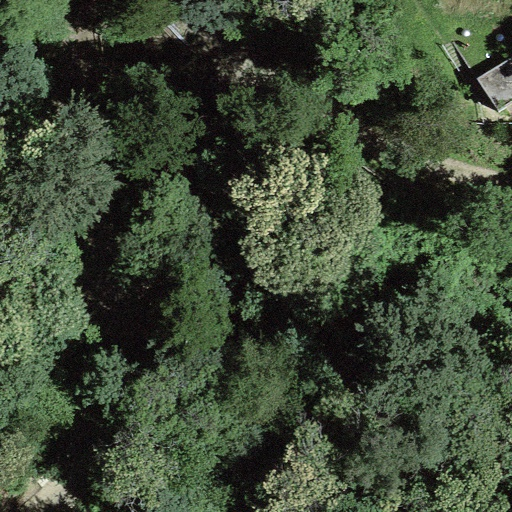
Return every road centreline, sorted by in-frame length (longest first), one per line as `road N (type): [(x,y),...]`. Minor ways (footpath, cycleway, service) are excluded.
road 1 (track): [(94,0),(70,14),(66,120),(91,234),(101,357),(77,467),(30,511)]
road 2 (track): [(511,182),(393,164),(142,0)]
